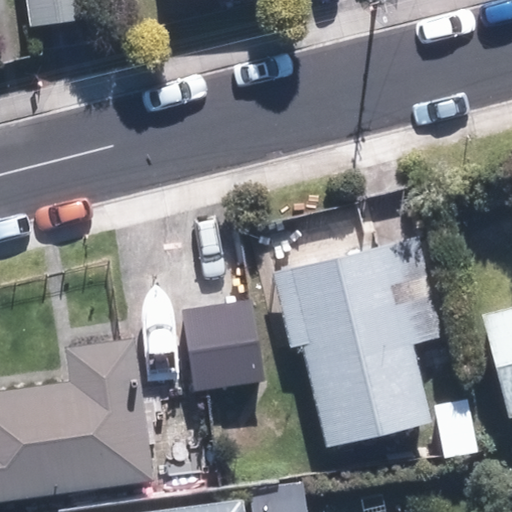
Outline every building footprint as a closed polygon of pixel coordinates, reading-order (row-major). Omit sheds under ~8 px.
[(84,19),(81,0),(28,0),(32,26),(84,19)] [(422,230),(280,266),(298,337),(309,334),(335,437),(437,411),(417,333),(447,326),(422,230)] [(254,295),(189,305),(200,377),(266,367),(254,295)] [(511,298),(491,304),(511,380),(511,298)] [(0,492),(160,470),(140,333),(75,342),(80,373),(0,384),(0,492)] [(238,511),(237,502),(163,511),(238,511)]
